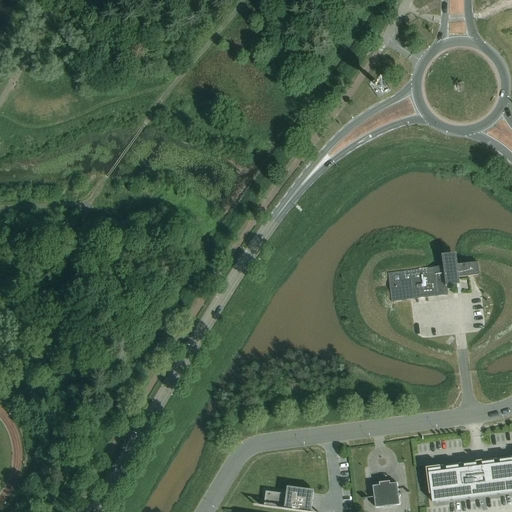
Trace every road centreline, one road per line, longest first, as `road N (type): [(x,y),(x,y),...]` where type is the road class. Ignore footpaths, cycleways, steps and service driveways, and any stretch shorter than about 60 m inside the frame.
road 1 (secondary): [(93,511),(262,236),(328,156)]
road 2 (unclassified): [(206,511),(253,445),(511,407)]
road 3 (primary): [(456,6),(388,112)]
